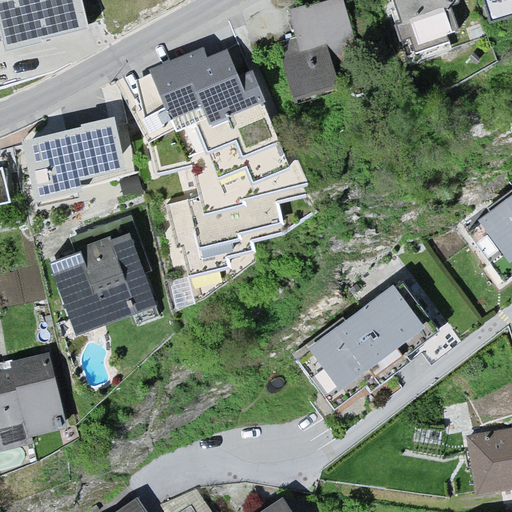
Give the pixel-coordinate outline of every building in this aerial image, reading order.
[(58,0),(3,0),(0,1),(0,49),(4,59),(71,36),(58,0)] [(353,0),(316,0),(292,9),(304,41),(283,42),(308,110),(355,93),(346,69),(375,58),(353,0)] [(469,7),(466,0),(401,0),(417,47),(465,32),(458,11),(469,7)] [(511,6),(511,0),(497,0),(501,10),(511,6)] [(157,65),(138,83),(146,112),(155,129),(160,134),(183,123),(199,155),(203,187),(168,195),(177,248),(289,226),(286,197),(322,185),(238,39),(157,65)] [(120,113),(67,125),(77,167),(130,155),(120,113)] [(8,163),(0,165),(0,204),(18,200),(8,163)] [(511,200),(488,220),(511,251),(511,200)] [(134,223),(43,258),(76,342),(167,308),(134,223)] [(438,326),(401,278),(317,345),(354,392),(438,326)] [(56,336),(0,351),(0,433),(2,441),(79,420),(56,336)] [(511,423),(473,428),(479,487),(511,483),(511,423)] [(295,511),(285,496),(259,511),(295,511)] [(142,511),(136,501),(119,511),(142,511)]
